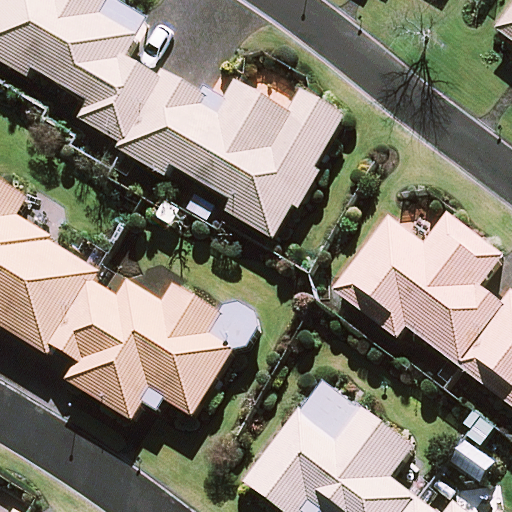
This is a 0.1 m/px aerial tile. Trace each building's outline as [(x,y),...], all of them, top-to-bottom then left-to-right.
[(235,213),(277,238),(347,120),(306,96),(302,102),(252,72),(225,118),(129,61),(141,42),(106,21),(118,0),(10,0),(0,18),(0,58),(34,78),(41,67),(101,102),(90,120),(128,142),(125,148),(168,173),(175,161),(242,201),(235,213)] [(511,20),(502,33),(511,40),(511,20)] [(105,275),(0,212),(0,327),(2,324),(50,352),(54,346),(84,364),(73,383),(135,420),(153,390),(197,416),(235,351),(213,338),(224,318),(180,292),(171,308),(135,287),(124,306),(96,290),(105,275)] [(428,248),(397,224),(343,294),(403,340),(414,325),(511,399),(511,310),(510,314),(485,295),(510,263),(452,218),(428,248)] [(301,419),(253,482),(292,511),(306,511),(310,507),(317,511),(458,511),(455,509),(452,511),(428,511),(390,483),(414,451),(368,417),(342,450),(301,419)]
